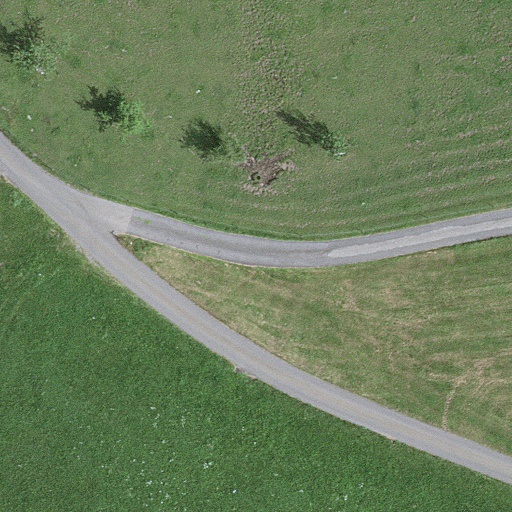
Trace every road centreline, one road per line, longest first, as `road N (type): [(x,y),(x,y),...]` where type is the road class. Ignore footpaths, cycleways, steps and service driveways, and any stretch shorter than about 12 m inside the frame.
road 1 (unclassified): [(40,187),(147,286),(261,363),(511,476)]
road 2 (unclassified): [(40,187),(124,221),(267,254),(379,247),(511,221)]
